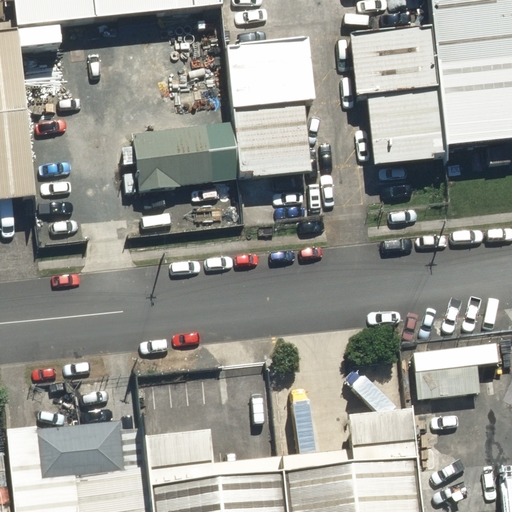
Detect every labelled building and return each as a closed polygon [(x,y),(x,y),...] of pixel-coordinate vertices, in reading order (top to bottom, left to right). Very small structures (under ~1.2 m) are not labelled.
[(181,0),(15,0),(19,31),(183,13),(181,0)] [(511,0),(429,0),(433,31),(350,41),(364,173),(444,164),(446,154),(511,148),(511,0)] [(18,37),(0,39),(0,208),(36,205),(18,37)] [(297,48),(228,55),(242,184),(311,176),(297,48)] [(208,126),(132,135),(138,195),(215,187),(208,126)] [(483,368),(426,373),(432,444),(489,439),(483,368)] [(283,485),(284,511),(421,511),(419,474),(414,420),(311,429),(316,482),(283,485)] [(117,423),(36,430),(40,487),(122,480),(117,423)] [(78,511),(152,511),(145,425),(120,427),(125,484),(77,489),(78,511)] [(11,511),(75,511),(73,485),(39,488),(35,435),(6,437),(11,511)] [(495,511),(492,468),(419,474),(421,511),(495,511)] [(284,511),(283,485),(152,496),(153,511),(284,511)]
